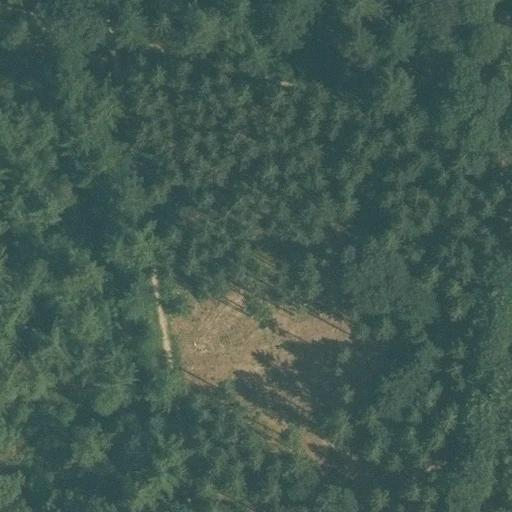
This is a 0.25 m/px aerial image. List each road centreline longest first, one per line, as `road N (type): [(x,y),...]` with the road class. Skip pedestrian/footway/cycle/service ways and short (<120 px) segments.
road 1 (track): [(109,0),(188,511)]
road 2 (track): [(112,35),(503,140),(511,149)]
road 3 (track): [(511,183),(444,511)]
road 4 (track): [(436,123),(428,0)]
